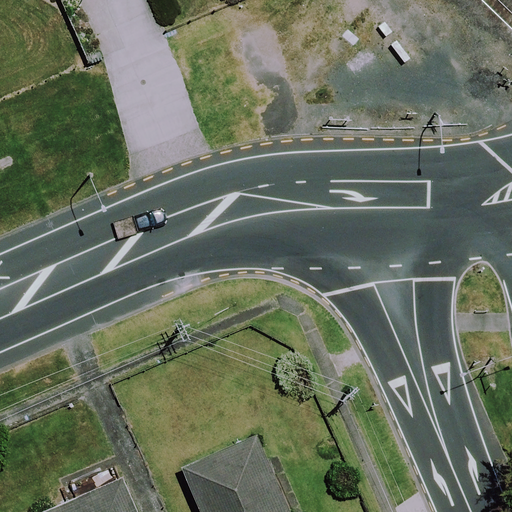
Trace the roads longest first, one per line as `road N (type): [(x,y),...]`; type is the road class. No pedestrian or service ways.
road 1 (tertiary): [(380,201),(274,204),(212,219),(0,304)]
road 2 (tertiary): [(474,511),(415,371),(380,201)]
